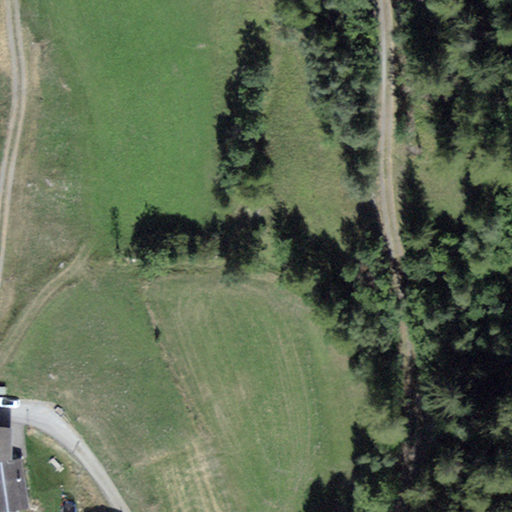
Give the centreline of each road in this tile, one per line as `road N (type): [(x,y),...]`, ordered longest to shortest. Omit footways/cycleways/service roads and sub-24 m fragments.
road 1 (track): [(376,0),(406,379),(387,511)]
road 2 (track): [(0,217),(18,80),(11,0)]
road 3 (track): [(0,407),(44,420),(90,453),(126,511)]
